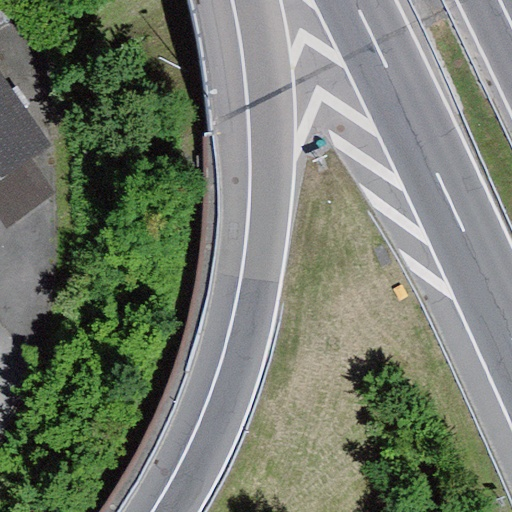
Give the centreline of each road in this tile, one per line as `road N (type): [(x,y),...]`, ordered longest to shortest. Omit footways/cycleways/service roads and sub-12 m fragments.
road 1 (motorway): [(256,0),(271,96),(272,195),(259,307),(226,420),(178,511)]
road 2 (motorway): [(354,0),(511,322)]
road 3 (residential): [(0,377),(38,314),(51,225)]
